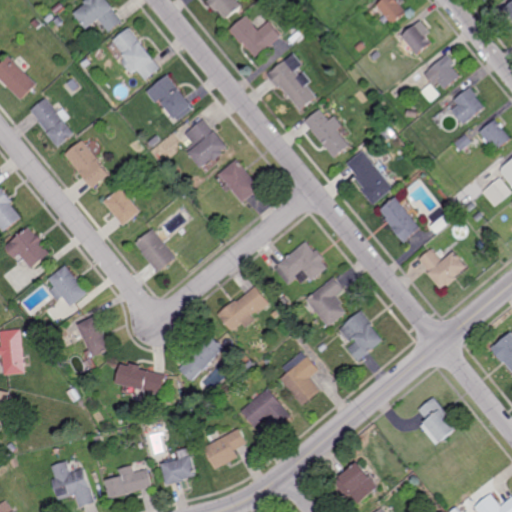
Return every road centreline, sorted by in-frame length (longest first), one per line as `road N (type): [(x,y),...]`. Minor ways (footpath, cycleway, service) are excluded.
road 1 (residential): [(158,0),(511,430)]
road 2 (residential): [(0,129),(153,310),(178,304),(314,191)]
road 3 (residential): [(219,511),(286,474),(511,285)]
